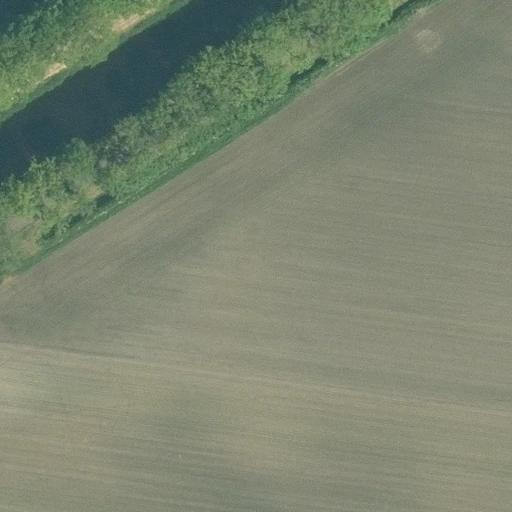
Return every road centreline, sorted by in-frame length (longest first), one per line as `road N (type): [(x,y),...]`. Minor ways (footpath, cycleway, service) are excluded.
road 1 (unclassified): [(0,234),(360,0)]
road 2 (track): [(0,102),(153,0)]
